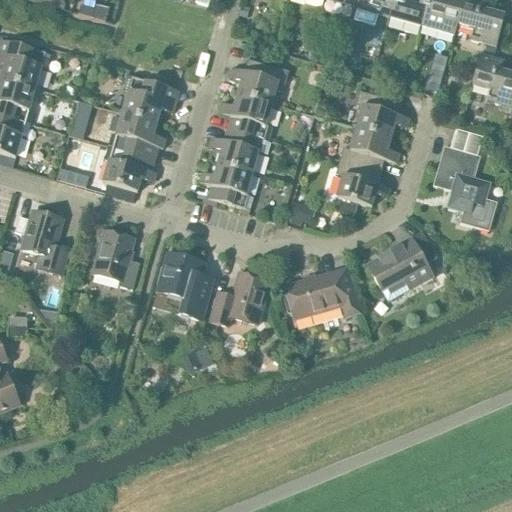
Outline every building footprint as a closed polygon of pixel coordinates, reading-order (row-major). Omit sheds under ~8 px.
[(49,8),(51,0),(36,0),(36,4),(49,8)] [(53,0),(51,0),(49,8),(63,12),(65,6),(63,3),(53,0)] [(324,0),(324,1),(357,10),(359,0),(324,0)] [(359,0),(357,10),(354,23),(375,28),(378,16),(389,19),(394,0),(359,0)] [(394,0),(389,19),(421,28),(428,0),(394,0)] [(428,0),(421,28),(453,37),(454,38),(456,27),(463,0),(428,0)] [(504,17),(493,14),(485,12),(488,1),(483,0),(463,0),(456,27),(472,32),(470,42),(495,49),(504,17)] [(95,6),(93,12),(91,20),(105,24),(109,10),(95,6)] [(242,8),(239,18),(247,20),(249,10),(242,8)] [(91,20),(93,12),(82,9),(79,10),(77,16),(91,20)] [(313,40),(307,58),(316,61),(322,42),(313,40)] [(350,40),(346,54),(355,57),(359,43),(350,40)] [(1,81),(35,91),(41,69),(46,71),(50,57),(0,43),(0,67),(4,69),(1,81)] [(511,106),(511,75),(501,72),(504,62),(481,55),(472,88),(489,92),(486,103),(511,110),(511,106)] [(355,58),(351,71),(372,77),(376,65),(355,58)] [(237,97),(272,107),(278,85),(285,88),(289,74),(247,62),(244,74),(232,71),(229,81),(241,84),(237,97)] [(122,116),(157,125),(160,113),(172,116),(179,94),(127,79),(123,93),(128,94),(122,116)] [(35,91),(1,81),(0,83),(0,118),(30,127),(34,114),(29,113),(35,91)] [(356,131),(390,141),(394,128),(406,131),(409,122),(397,118),(400,105),(358,94),(355,107),(362,110),(356,131)] [(228,132),(269,144),(273,131),(265,129),(272,107),(237,97),(234,110),(222,106),(219,116),(231,119),(228,132)] [(107,149),(154,162),(158,150),(162,151),(165,142),(153,138),(157,125),(122,116),(116,137),(111,136),(107,149)] [(30,127),(0,118),(0,156),(15,161),(21,139),(26,140),(30,127)] [(87,129),(73,126),(70,139),(83,142),(87,129)] [(390,141),(356,131),(350,152),(343,150),(339,164),(381,175),(384,163),(396,167),(399,157),(387,153),(390,141)] [(269,144),(228,132),(224,144),(212,140),(209,150),(221,154),(218,166),(252,176),(258,155),(265,157),(269,144)] [(511,147),(504,145),(500,160),(509,162),(511,150),(511,147)] [(154,162),(107,149),(104,162),(109,163),(102,186),(137,196),(141,182),(153,186),(156,176),(151,175),(154,162)] [(444,149),(433,188),(454,194),(450,208),(464,212),(460,226),(489,234),(497,205),(483,202),(487,188),(473,184),(480,159),(444,149)] [(381,175),(339,164),(335,177),(342,179),(336,201),(340,202),(338,213),(338,215),(340,218),(342,220),(346,221),(351,220),(354,218),(355,216),(357,207),(371,211),(374,197),(387,201),(389,191),(377,188),(381,175)] [(252,176),(218,166),(214,179),(202,175),(199,185),(211,189),(207,202),(249,214),(253,200),(246,198),(252,176)] [(22,253),(40,258),(36,272),(61,279),(68,255),(54,251),(62,222),(32,214),(22,253)] [(134,242),(104,234),(92,277),(121,284),(120,289),(132,293),(139,266),(128,263),(134,242)] [(387,305),(388,305),(433,280),(425,266),(436,260),(422,234),(397,247),(399,250),(367,268),(387,305)] [(167,256),(156,294),(179,301),(174,316),(201,324),(214,281),(202,278),(204,267),(167,256)] [(284,289),(294,323),(342,309),(345,320),(359,316),(351,288),(338,292),(333,275),(284,289)] [(218,296),(210,325),(228,330),(230,320),(257,328),(269,285),(238,276),(232,300),(218,296)] [(26,343),(26,320),(8,320),(7,342),(26,343)] [(6,378),(2,380),(0,374),(0,364),(6,362),(0,348),(0,415),(19,407),(6,378)]
